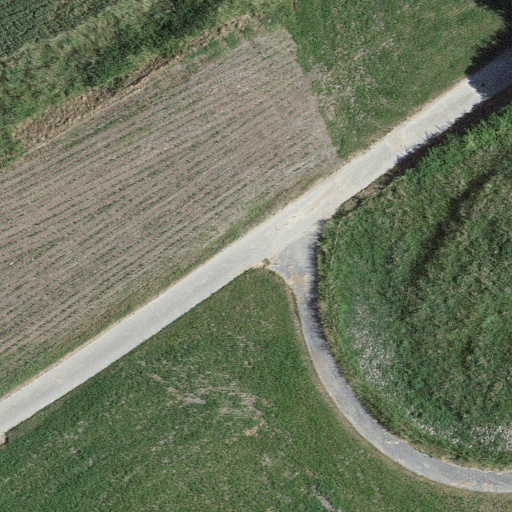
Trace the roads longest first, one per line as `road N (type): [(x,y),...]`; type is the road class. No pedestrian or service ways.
road 1 (track): [(309,212),(333,331),(379,428),(463,475),(511,476)]
road 2 (track): [(309,212),(0,418)]
road 3 (track): [(511,75),(309,212)]
